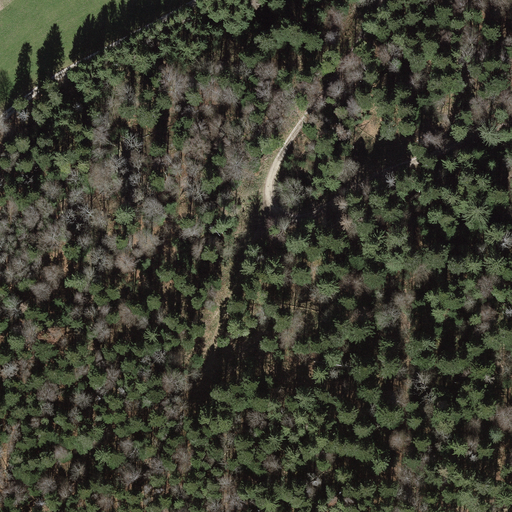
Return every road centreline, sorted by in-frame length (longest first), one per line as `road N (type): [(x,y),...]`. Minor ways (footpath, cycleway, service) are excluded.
road 1 (track): [(511,124),(379,172),(314,212),(288,216),(272,208),(275,162),(379,0)]
road 2 (track): [(0,114),(194,0)]
